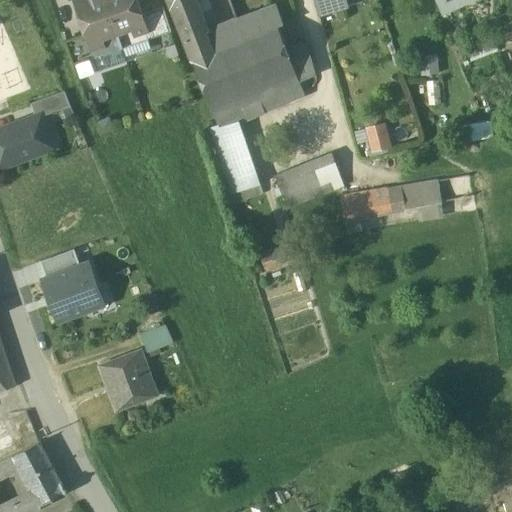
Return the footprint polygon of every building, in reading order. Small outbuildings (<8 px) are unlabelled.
[(105,0),(75,0),(87,34),(95,58),(122,49),(105,0)] [(135,0),(105,0),(122,49),(149,40),(141,15),(135,0)] [(203,32),(189,0),(188,0),(171,7),(193,61),(213,53),(203,32)] [(313,0),(319,18),(349,9),(345,0),(313,0)] [(434,0),(442,15),(458,8),(454,0),(434,0)] [(243,41),(278,27),(284,24),(276,5),(236,20),(243,41)] [(163,8),(141,15),(149,40),(171,32),(163,8)] [(236,20),(203,32),(213,53),(243,41),(236,20)] [(213,53),(193,61),(212,109),(227,103),(284,80),(297,75),(278,27),(213,53)] [(87,34),(65,41),(73,66),(95,58),(87,34)] [(422,73),(438,72),(437,53),(421,54),(422,73)] [(297,75),(284,80),(292,100),(305,94),(297,75)] [(284,80),(227,103),(235,123),(239,121),(292,100),(284,80)] [(64,92),(32,104),(36,117),(41,115),(42,116),(70,106),(64,92)] [(227,103),(212,109),(219,125),(220,129),(235,123),(227,103)] [(36,117),(0,130),(0,168),(54,149),(52,145),(53,142),(50,134),(47,133),(42,116),(41,115),(36,117)] [(470,136),(492,135),(491,120),(470,121),(470,136)] [(264,194),(239,121),(235,123),(220,129),(219,125),(207,130),(234,205),(264,194)] [(359,141),(369,138),(372,151),(393,146),(386,121),(355,129),(359,141)] [(275,176),(287,208),(345,187),(334,155),(275,176)] [(469,175),(389,189),(388,188),(341,196),(345,219),(473,196),(469,175)] [(292,263),(286,245),(260,254),(266,272),(292,263)] [(41,262),(47,279),(81,267),(74,250),(41,262)] [(44,281),(59,322),(104,306),(89,264),(81,267),(47,279),(44,281)] [(166,327),(142,336),(148,352),(173,343),(166,327)] [(0,338),(0,391),(16,386),(0,338)] [(140,352),(100,367),(107,385),(110,383),(119,409),(157,395),(140,352)] [(39,442),(13,456),(19,468),(46,455),(39,442)] [(46,455),(19,468),(25,482),(28,480),(53,468),(46,455)] [(13,456),(0,462),(0,477),(19,468),(13,456)] [(34,492),(19,500),(26,511),(28,511),(67,493),(53,468),(28,480),(34,492)] [(26,511),(19,500),(0,509),(0,511),(26,511)]
